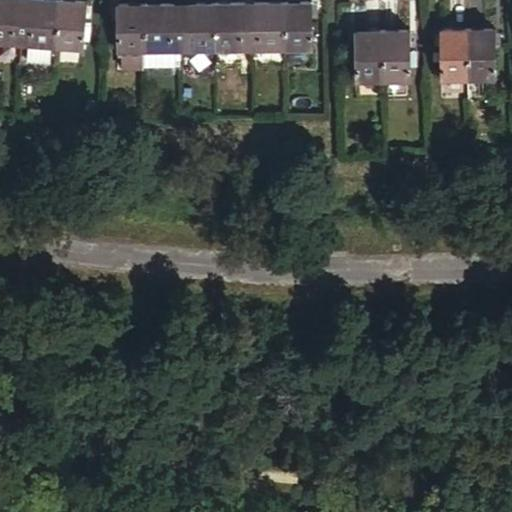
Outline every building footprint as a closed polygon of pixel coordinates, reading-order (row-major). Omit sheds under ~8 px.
[(24,0),(0,0),(0,37),(21,39),(24,0)] [(59,0),(54,0),(24,0),(21,39),(55,42),(59,0)] [(59,0),(55,42),(82,44),(85,3),(59,0)] [(283,3),(283,43),(311,42),(310,2),(283,3)] [(249,44),(248,3),(213,4),(214,45),(249,44)] [(283,3),(248,3),(249,44),(283,43),(283,3)] [(179,4),(143,5),(144,46),(179,46),(179,4)] [(213,4),(179,4),(179,46),(214,45),(213,4)] [(144,46),(143,5),(114,5),(117,47),(144,46)] [(467,29),(468,74),(497,74),(495,28),(467,29)] [(441,74),(468,74),(467,29),(440,29),(441,74)] [(353,77),(382,77),(381,31),(354,31),(353,77)] [(381,31),(382,77),(410,77),(409,31),(381,31)]
